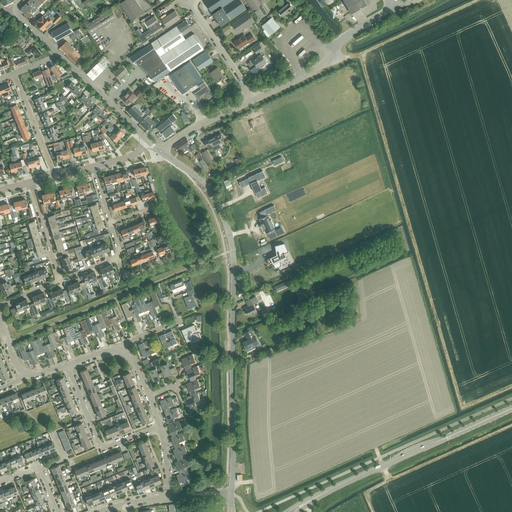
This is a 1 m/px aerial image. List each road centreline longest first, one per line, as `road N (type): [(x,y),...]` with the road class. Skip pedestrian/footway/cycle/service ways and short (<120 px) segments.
road 1 (tertiary): [(231,494),(229,232),(201,179),(161,152)]
road 2 (tertiary): [(292,511),(511,408)]
road 3 (unclassified): [(254,98),(316,69),(342,40),(393,8),(388,0)]
road 4 (tertiary): [(146,140),(58,54)]
